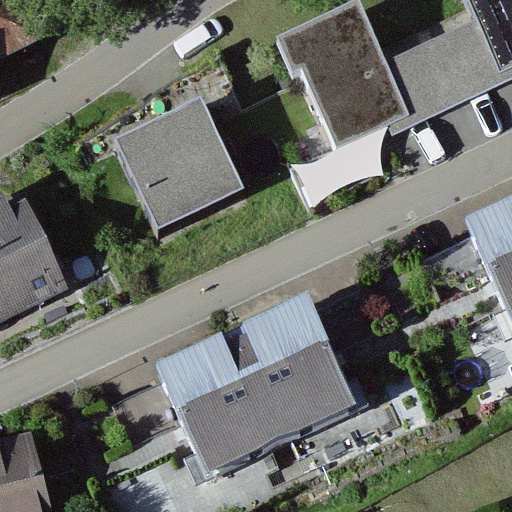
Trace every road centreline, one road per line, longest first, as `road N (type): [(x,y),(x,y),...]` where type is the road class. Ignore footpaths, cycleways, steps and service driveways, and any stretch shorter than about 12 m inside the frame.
road 1 (residential): [(0,394),(511,154)]
road 2 (residential): [(202,0),(0,134)]
